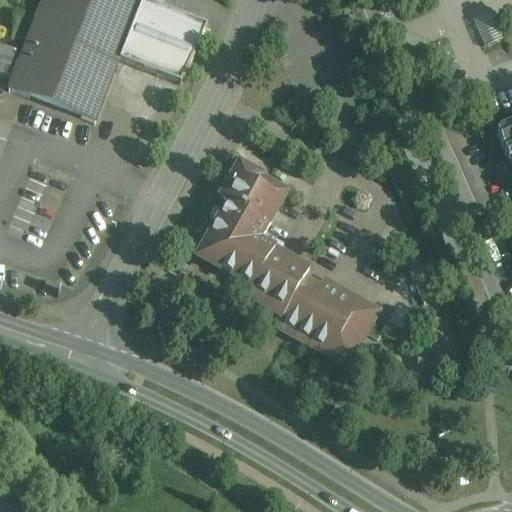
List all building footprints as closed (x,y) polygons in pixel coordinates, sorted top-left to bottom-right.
[(44,0),(9,92),(8,92),(8,93),(9,94),(9,93),(30,101),(33,93),(97,117),(105,96),(106,97),(106,96),(106,95),(113,76),(114,76),(114,75),(118,63),(141,4),(142,0),(44,0)] [(206,29),(141,4),(118,63),(180,87),(206,29)] [(511,128),(498,134),(496,139),(507,165),(504,166),(503,169),(506,177),(509,178),(511,176),(511,128)] [(378,316),(259,249),(258,245),(284,199),(258,184),(259,182),(239,170),(218,206),(227,211),(197,264),(250,294),(245,303),(280,323),(275,331),(346,371),(352,362),(377,317),(378,316)] [(377,317),(352,362),(364,368),(389,324),(377,317)]
